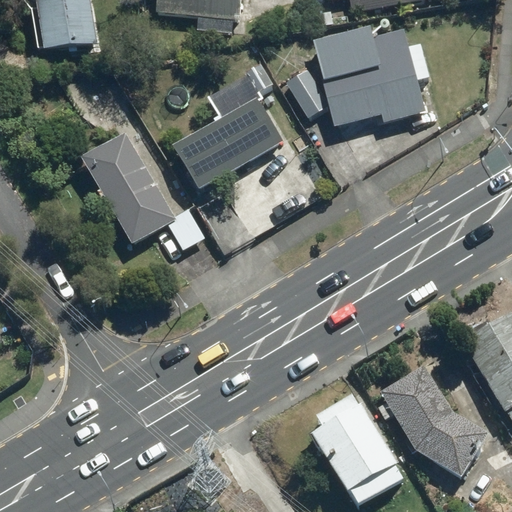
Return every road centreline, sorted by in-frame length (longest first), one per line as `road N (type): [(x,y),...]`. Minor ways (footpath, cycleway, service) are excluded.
road 1 (primary): [(511,187),(129,414)]
road 2 (residential): [(129,414),(0,199)]
road 3 (primary): [(129,414),(0,495)]
